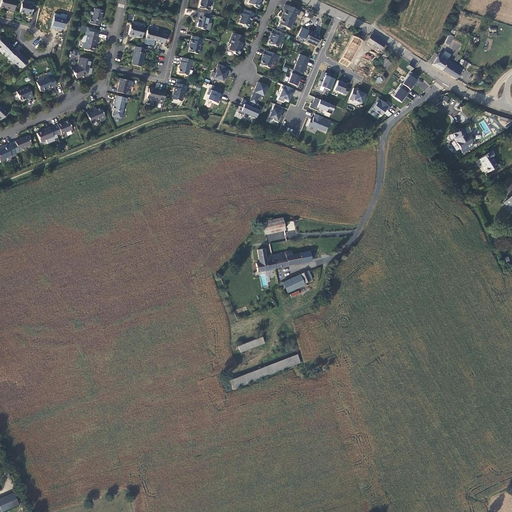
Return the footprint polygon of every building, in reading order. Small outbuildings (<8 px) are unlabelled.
[(219,2),(219,0),(206,0),(204,11),(214,13),(217,1),(219,2)] [(258,10),(262,12),(265,7),(263,6),(265,0),(254,0),(255,1),(252,6),(257,8),(258,10)] [(12,16),(17,17),(20,5),(5,2),(3,11),(12,13),(12,16)] [(34,19),(36,10),(25,7),(23,16),(34,19)] [(302,19),(304,14),(289,8),(286,13),(288,14),(285,20),(286,21),(283,28),(284,26),(289,29),(289,30),(293,32),(300,18),(302,19)] [(103,29),(107,13),(99,11),(96,22),(95,22),(94,26),(103,29)] [(255,25),(259,17),(249,12),(247,16),(246,16),(244,19),(245,20),(243,26),(247,28),(247,29),(251,31),(254,25),(255,25)] [(212,22),(213,17),(203,15),(201,24),(203,24),(202,30),(206,31),(207,32),(210,33),(212,27),(214,26),(214,22),(212,22)] [(66,20),(54,17),(52,25),(64,28),(66,20)] [(146,40),(148,31),(135,28),(133,37),(135,39),(137,40),(139,39),(146,40)] [(100,36),(101,33),(91,30),(89,38),(91,39),(92,34),(100,36)] [(321,35),(309,30),(304,40),(316,46),(321,35)] [(166,37),(152,33),(149,42),(156,44),(157,43),(164,45),(166,37)] [(287,42),(289,37),(279,33),(277,37),(275,36),(273,40),(275,41),(272,48),(275,49),(277,49),(281,50),(286,41),(287,42)] [(100,41),(101,36),(100,36),(92,34),(91,39),(89,46),(87,46),(86,51),(88,51),(87,52),(97,54),(98,47),(100,47),(101,41),(100,41)] [(381,51),(386,43),(371,34),(366,42),(381,51)] [(454,36),(449,34),(445,43),(450,45),(454,36)] [(363,40),(354,35),(338,63),(347,68),(363,40)] [(246,46),(248,41),(237,36),(233,47),(235,48),(233,53),(238,56),(239,57),(243,59),(245,54),(244,53),(247,47),(246,46)] [(207,46),(208,42),(196,39),(194,48),(195,48),(193,55),(202,57),(205,46),(207,46)] [(8,57),(12,61),(19,53),(12,46),(12,44),(11,43),(10,42),(8,42),(6,40),(0,45),(0,48),(4,52),(4,55),(7,58),(8,57)] [(384,53),(389,46),(386,43),(381,51),(384,53)] [(145,70),(150,52),(147,51),(139,49),(138,54),(139,54),(136,68),(145,70)] [(428,62),(432,64),(438,55),(434,52),(428,62)] [(440,52),(432,64),(442,70),(449,58),(440,52)] [(32,66),(19,53),(12,61),(15,64),(14,65),(18,68),(20,68),(24,72),(26,73),(32,66)] [(281,58),(271,54),(269,58),(267,57),(266,61),(267,62),(264,69),(267,70),(269,70),(273,71),(278,62),(279,63),(281,58)] [(293,70),(303,74),(310,58),(300,54),(293,70)] [(380,65),(386,69),(391,62),(385,58),(380,65)] [(464,68),(449,58),(442,70),(457,80),(464,68)] [(468,62),(461,59),(459,64),(466,67),(468,62)] [(91,76),(94,63),(83,61),(81,68),(84,68),(83,71),(82,71),(76,73),(80,81),(91,76)] [(197,68),(198,64),(187,61),(186,65),(185,65),(184,69),(185,69),(183,76),(193,78),(195,68),(197,68)] [(407,67),(412,71),(415,66),(410,63),(407,67)] [(210,77),(224,82),(230,68),(218,64),(215,72),(213,71),(210,77)] [(411,90),(420,76),(412,71),(403,84),(411,90)] [(292,72),(288,83),(298,87),(302,76),(292,72)] [(324,88),(332,90),(335,77),(325,74),(320,90),(323,91),(324,88)] [(61,89),(56,79),(52,81),(52,79),(47,81),(48,82),(40,85),(44,94),(48,94),(50,93),(51,92),(56,90),(56,91),(61,89)] [(348,95),(349,88),(347,88),(348,83),(337,80),(334,90),(348,95)] [(258,81),(249,101),(256,104),(260,95),(264,96),(269,86),(258,81)] [(130,97),(133,84),(124,82),(121,95),(130,97)] [(210,107),(211,103),(218,105),(223,89),(211,85),(207,95),(210,96),(206,106),(210,107)] [(278,99),(289,104),(295,89),(284,85),(278,99)] [(189,97),(192,89),(181,87),(180,91),(177,102),(187,104),(188,97),(189,97)] [(394,96),(402,102),(409,92),(400,87),(394,96)] [(353,88),(349,99),(363,104),(367,93),(353,88)] [(37,101),(33,90),(20,95),(24,103),(25,104),(31,101),(32,103),(37,101)] [(163,102),(168,103),(170,94),(161,92),(161,93),(152,91),(151,95),(152,96),(151,100),(153,103),(155,104),(158,103),(163,104),(163,102)] [(314,97),(311,106),(332,114),(336,105),(314,97)] [(388,111),(391,106),(377,98),(368,113),(379,120),(383,113),(389,117),(391,113),(388,111)] [(131,105),(132,102),(120,99),(119,103),(118,107),(117,113),(126,116),(129,106),(131,105)] [(257,118),(262,106),(253,103),(253,104),(247,102),(248,100),(243,99),(240,105),(237,113),(244,116),(245,113),(257,118)] [(278,122),(284,108),(274,104),(268,118),(278,122)] [(11,117),(0,106),(0,119),(5,124),(11,117)] [(109,122),(105,111),(96,114),(95,113),(90,115),(95,126),(104,122),(104,124),(109,122)] [(325,133),(331,120),(314,113),(309,126),(325,133)] [(65,126),(57,130),(60,139),(64,137),(65,138),(76,133),(72,124),(66,127),(65,126)] [(456,143),(461,150),(473,142),(470,138),(468,140),(467,138),(464,127),(458,129),(458,131),(453,133),(455,139),(456,143)] [(49,133),(40,137),(44,145),(52,142),(52,141),(56,139),(53,131),(48,132),(49,133)] [(22,153),(34,148),(31,139),(18,145),(22,153)] [(14,159),(19,156),(15,146),(5,150),(6,152),(0,154),(0,160),(2,160),(4,166),(9,164),(8,162),(14,160),(14,159)] [(494,156),(491,151),(478,160),(488,173),(498,166),(492,158),(494,156)] [(511,192),(503,203),(511,210),(509,211),(511,213),(511,192)] [(285,231),(282,218),(263,222),(265,235),(285,231)] [(288,266),(312,261),(310,251),(292,255),(292,250),(284,251),(284,252),(266,256),(265,249),(257,250),(259,262),(255,263),(257,273),(288,266)] [(313,280),(309,270),(303,273),(307,283),(313,280)] [(287,294),(305,285),(300,274),(282,282),(287,294)] [(302,352),(312,348),(298,319),(289,323),(302,352)] [(264,343),(262,336),(237,345),(240,352),(264,343)] [(232,388),(301,362),(297,354),(229,380),(232,388)] [(0,506),(0,511),(13,511),(19,509),(14,499),(0,506)]
